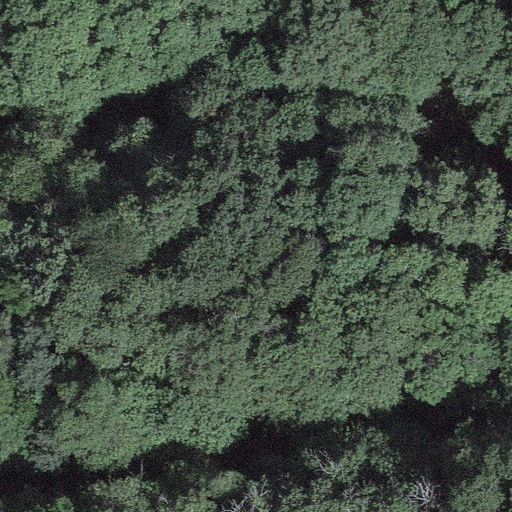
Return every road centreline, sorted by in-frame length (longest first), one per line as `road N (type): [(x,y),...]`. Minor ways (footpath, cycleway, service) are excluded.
road 1 (unclassified): [(0,126),(309,120),(399,135),(511,171)]
road 2 (unclassified): [(511,425),(164,477),(0,472)]
